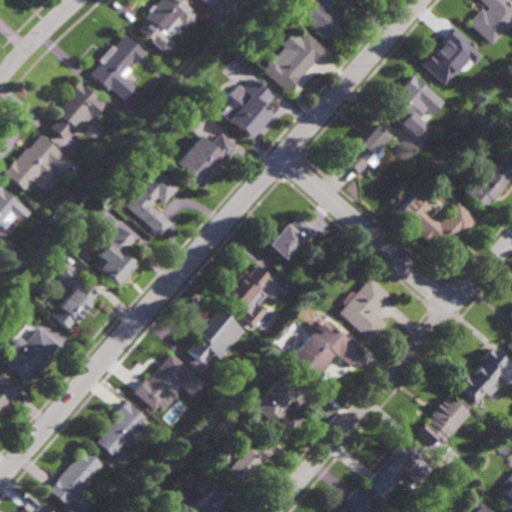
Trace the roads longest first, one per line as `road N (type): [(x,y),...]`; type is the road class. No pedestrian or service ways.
road 1 (residential): [(422,0),(0,481)]
road 2 (residential): [(454,309),(275,511)]
road 3 (residential): [(285,157),(454,309)]
